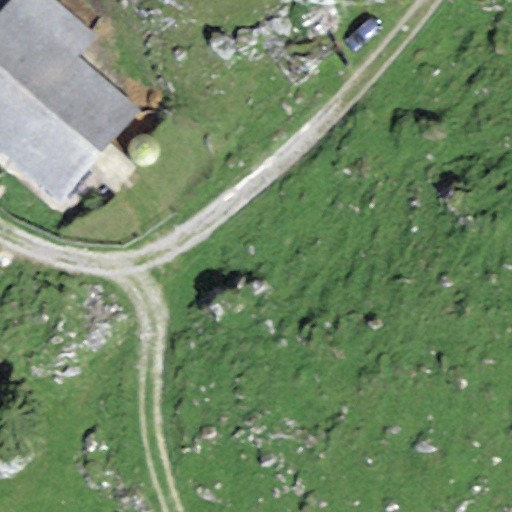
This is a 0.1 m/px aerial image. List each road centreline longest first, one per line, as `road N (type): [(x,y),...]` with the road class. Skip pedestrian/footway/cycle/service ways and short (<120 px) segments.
road 1 (track): [(137,277),(277,176),(439,0)]
road 2 (track): [(176,511),(151,377),(158,303),(137,277)]
road 3 (track): [(137,277),(0,234)]
